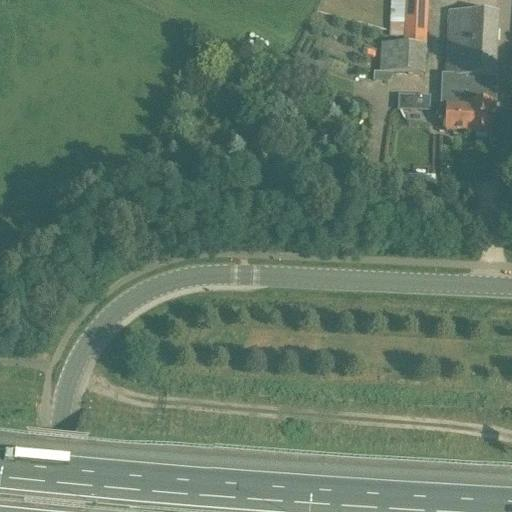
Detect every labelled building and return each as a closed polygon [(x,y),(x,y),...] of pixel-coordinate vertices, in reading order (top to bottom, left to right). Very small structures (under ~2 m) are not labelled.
[(424,77),(426,48),(427,0),(390,0),(389,39),(403,40),(403,47),(380,45),(379,75),(424,77)] [(442,96),(442,110),(447,110),(446,134),(452,135),(453,138),(461,139),(462,135),(467,135),(467,137),(494,138),(495,107),(494,107),(495,80),(496,80),(498,16),(448,13),(445,79),(443,79),(443,80),(446,80),(445,96),(442,96)] [(430,99),(398,98),(398,113),(430,114),(430,99)] [(386,171),(386,183),(423,184),(424,172),(386,171)] [(430,356),(429,376),(447,376),(447,356),(430,356)]
